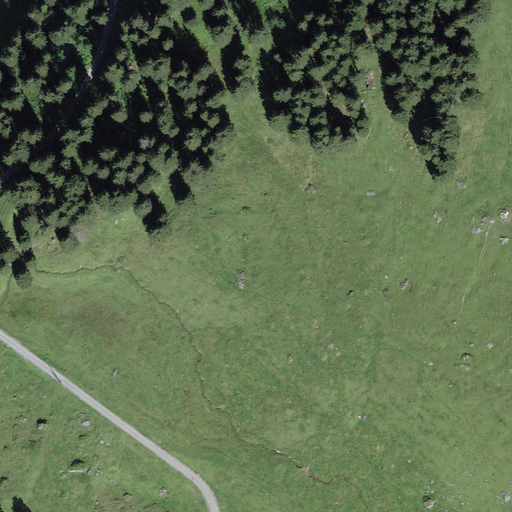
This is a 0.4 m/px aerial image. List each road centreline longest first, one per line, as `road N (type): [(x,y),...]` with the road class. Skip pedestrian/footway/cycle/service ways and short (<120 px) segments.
road 1 (unclassified): [(0,336),(182,473),(214,511)]
road 2 (unclassified): [(0,176),(93,65),(120,0)]
